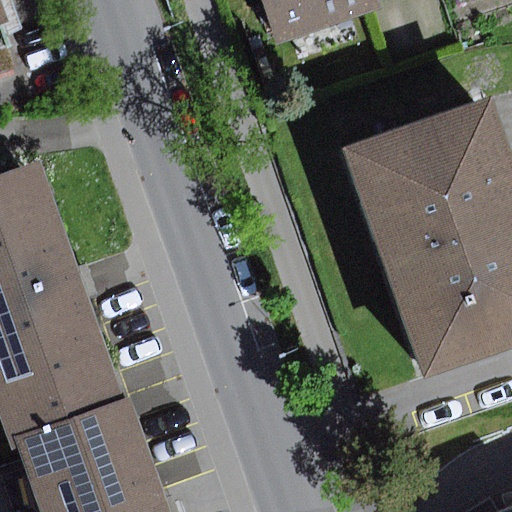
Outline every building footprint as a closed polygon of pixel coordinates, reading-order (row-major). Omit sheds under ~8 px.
[(0,0),(0,48),(21,41),(7,0),(0,0)] [(263,0),(279,45),(387,6),(384,0),(263,0)] [(511,343),(511,155),(492,99),(340,151),(418,376),(511,343)] [(42,164),(0,178),(0,410),(11,442),(21,437),(126,402),(42,164)] [(126,402),(21,437),(29,460),(46,511),(169,511),(132,401),(126,402)] [(0,511),(46,511),(29,460),(0,469),(0,511)]
